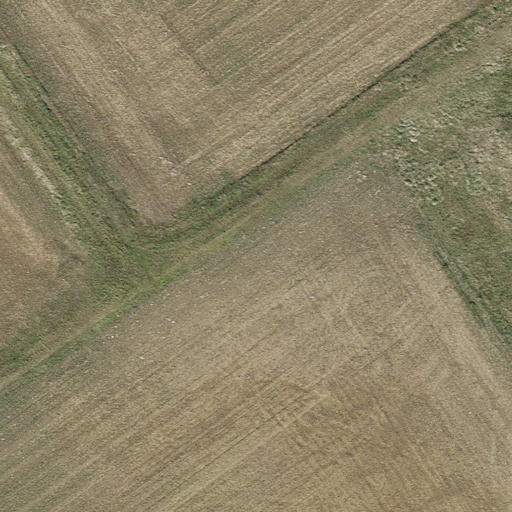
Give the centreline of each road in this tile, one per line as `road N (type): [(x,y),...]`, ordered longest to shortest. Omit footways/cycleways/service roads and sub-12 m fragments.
road 1 (track): [(511,8),(125,272),(0,370)]
road 2 (track): [(0,83),(125,272)]
